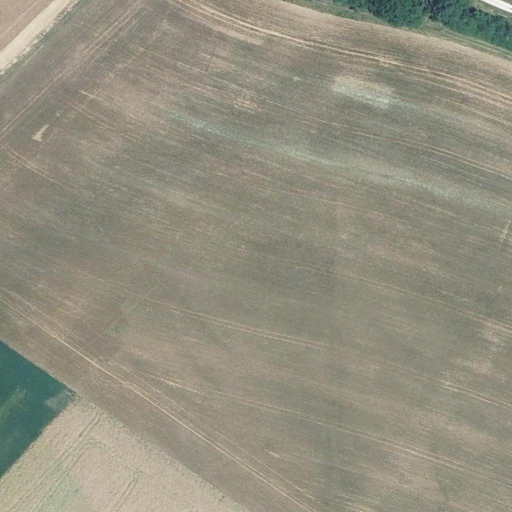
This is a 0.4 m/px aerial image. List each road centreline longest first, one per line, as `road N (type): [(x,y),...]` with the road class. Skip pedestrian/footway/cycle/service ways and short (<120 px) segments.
road 1 (track): [(511,49),(320,0)]
road 2 (track): [(96,0),(0,90)]
